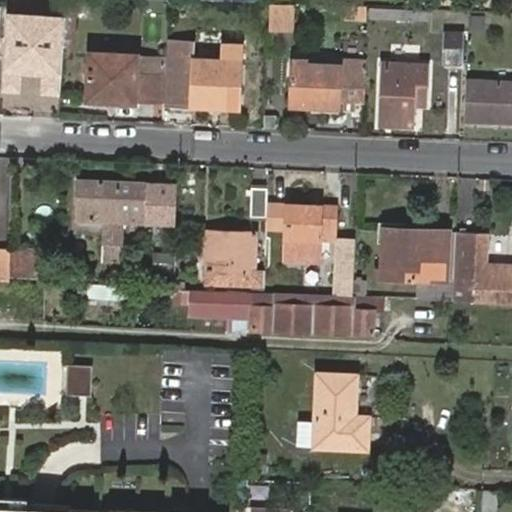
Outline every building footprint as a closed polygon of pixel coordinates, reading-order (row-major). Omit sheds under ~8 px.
[(63,0),(63,11),(87,12),(87,0),(63,0)] [(290,31),(291,5),(265,4),(265,31),(290,31)] [(363,22),(364,7),(344,7),(343,22),(363,22)] [(417,13),(369,10),(368,20),(416,23),(417,13)] [(65,15),(5,12),(1,92),(60,95),(65,15)] [(427,13),(417,13),(416,23),(426,23),(427,13)] [(461,63),(462,34),(444,33),(443,63),(461,63)] [(220,49),(242,51),(243,37),(222,35),(220,49)] [(160,103),(160,104),(238,107),(239,91),(239,60),(193,58),(193,53),(163,52),(163,57),(162,76),(160,103)] [(141,55),(89,53),(86,100),(160,103),(162,76),(140,75),(141,55)] [(163,57),(141,55),(140,75),(162,76),(163,57)] [(410,125),(412,104),(413,83),(427,84),(427,64),(382,62),(380,124),(410,125)] [(305,69),(290,69),(289,104),(337,106),(337,101),(364,102),(365,72),(339,70),(325,70),(325,65),(306,64),(305,69)] [(511,83),(466,80),(464,119),(511,122),(511,83)] [(413,83),(412,104),(426,105),(427,84),(413,83)] [(176,185),(77,180),(74,230),(104,232),(102,256),(100,256),(99,281),(111,282),(112,258),(119,259),(121,220),(174,222),(176,185)] [(266,219),(267,190),(251,189),(249,219),(266,219)] [(311,212),(311,205),(287,204),(284,250),(303,250),(304,236),(333,238),(334,213),(311,212)] [(334,206),(311,205),(311,212),(334,213),(334,206)] [(417,299),(451,302),(454,231),(382,229),(381,278),(418,279),(417,299)] [(451,302),(511,304),(511,264),(487,264),(489,233),(454,231),(451,302)] [(206,284),(263,287),(264,274),(253,273),(255,234),(208,232),(206,284)] [(334,295),(352,297),(354,243),(336,243),(334,295)] [(0,278),(11,279),(12,250),(0,248),(0,278)] [(37,275),(65,277),(67,250),(38,249),(37,275)] [(172,287),(172,302),(192,302),(191,314),(227,315),(226,330),(232,331),(251,329),(252,306),(272,306),(272,292),(181,287),(172,287)] [(272,306),(252,306),(251,329),(313,331),(314,294),(272,292),(272,306)] [(334,295),(314,294),(313,331),(375,333),(374,310),(353,309),(354,297),(352,297),(334,295)] [(382,311),(382,298),(354,296),(354,297),(353,309),(374,310),(382,311)] [(67,363),(67,393),(91,394),(92,364),(67,363)] [(315,423),(315,445),(369,447),(370,404),(356,402),(356,376),(317,375),(315,423)] [(315,445),(315,423),(298,422),(297,445),(315,445)] [(231,506),(246,506),(247,481),(232,481),(231,506)] [(496,511),(497,494),(477,493),(476,511),(496,511)] [(249,503),(248,511),(289,511),(290,506),(249,503)]
